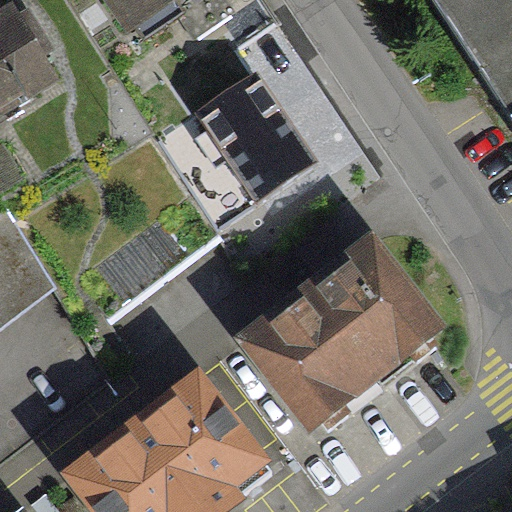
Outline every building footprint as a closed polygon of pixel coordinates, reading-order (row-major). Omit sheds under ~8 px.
[(80,0),(117,48),(180,0),(80,0)] [(511,0),(425,0),(511,130),(511,0)] [(0,99),(47,73),(8,7),(0,11),(0,99)] [(255,73),(197,113),(259,202),(317,163),(255,73)] [(258,335),(328,425),(436,343),(366,252),(258,335)] [(55,476),(82,511),(242,511),(293,474),(207,361),(55,476)]
